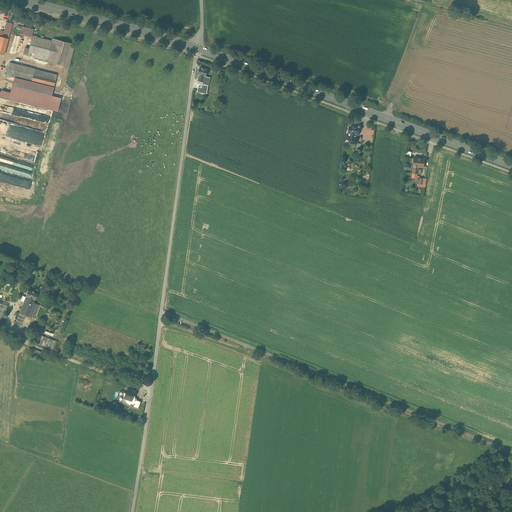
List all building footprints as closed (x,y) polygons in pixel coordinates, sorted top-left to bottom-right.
[(20,33),(32,36),(34,29),(22,26),(20,33)] [(8,39),(0,36),(0,53),(4,55),(8,39)] [(52,41),(32,36),(28,54),(35,56),(35,58),(47,61),(52,41)] [(75,44),(52,39),(52,41),(47,61),(46,61),(69,67),(75,44)] [(35,69),(10,63),(7,75),(31,81),(33,74),(35,69)] [(208,69),(200,67),(199,71),(197,71),(197,73),(199,73),(198,75),(200,75),(198,81),(203,82),(205,76),(206,77),(208,69)] [(56,79),(33,74),(31,81),(54,87),(56,79)] [(59,100),(13,88),(10,99),(57,110),(59,100)] [(360,127),(349,126),(348,134),(350,134),(350,140),(352,140),(355,141),(356,135),(359,135),(360,127)] [(45,133),(25,128),(22,140),(42,145),(45,133)] [(0,161),(31,170),(32,164),(0,154),(0,161)] [(425,159),(414,157),(413,166),(419,167),(424,167),(425,159)] [(38,181),(44,183),(49,165),(44,163),(38,181)] [(0,190),(13,194),(14,189),(0,184),(0,190)] [(38,292),(28,289),(25,297),(23,296),(21,301),(24,302),(24,301),(33,305),(34,303),(35,300),(38,292)] [(33,305),(24,301),(24,302),(19,313),(24,314),(28,316),(33,305)] [(33,305),(28,316),(32,317),(37,304),(34,303),(33,305)] [(57,342),(38,334),(35,343),(53,350),(57,342)] [(136,391),(128,388),(126,393),(124,392),(123,396),(124,398),(126,399),(125,401),(127,404),(130,406),(131,404),(134,405),(133,407),(138,409),(141,401),(137,400),(137,399),(136,398),(135,397),(135,395),(136,391)]
